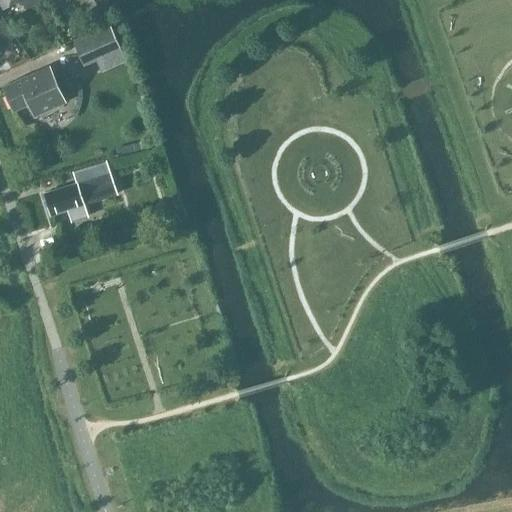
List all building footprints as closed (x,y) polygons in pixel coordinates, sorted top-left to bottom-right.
[(19,0),(26,11),(42,0),(0,0),(0,3),(3,9),(16,0),(19,0)] [(100,8),(97,10),(104,21),(107,19),(112,16),(105,5),(100,8)] [(0,47),(15,37),(0,13),(0,47)] [(86,66),(123,49),(112,25),(75,42),(86,66)] [(61,93),(71,89),(61,67),(32,81),(29,75),(3,87),(13,110),(29,103),(35,115),(65,102),(61,93)] [(51,215),(67,210),(70,222),(86,217),(83,205),(82,202),(104,195),(96,168),(80,173),(83,181),(44,193),(51,215)]
